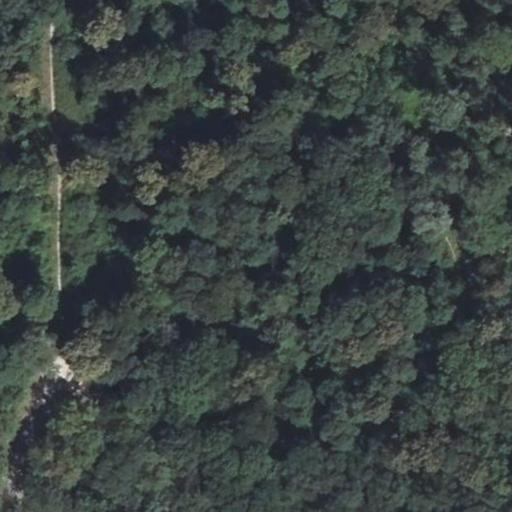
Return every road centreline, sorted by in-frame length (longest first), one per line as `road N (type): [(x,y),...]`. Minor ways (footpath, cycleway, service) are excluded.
road 1 (track): [(48,0),(70,392)]
road 2 (unclassified): [(11,511),(21,463),(46,413),(70,392),(146,428),(218,511)]
